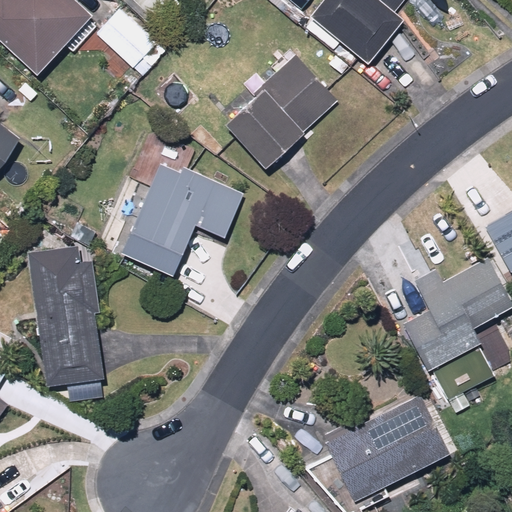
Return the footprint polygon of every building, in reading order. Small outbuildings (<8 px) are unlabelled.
[(83,0),(0,0),(0,29),(42,70),(97,12),(83,0)] [(172,0),(137,0),(157,17),(172,0)] [(410,16),(400,8),(405,0),(327,0),(318,12),(346,34),(345,36),(376,60),(410,16)] [(161,41),(124,6),(98,34),(135,69),(161,41)] [(265,91),(234,119),(272,161),(341,101),(299,54),(262,87),(265,91)] [(0,172),(28,133),(0,113),(0,172)] [(179,270),(200,221),(231,234),(249,192),(188,166),(186,170),(165,161),(127,249),(179,270)] [(511,212),(491,225),(511,259),(511,212)] [(110,373),(102,312),(107,311),(100,249),(94,250),(93,242),(33,249),(50,381),(110,373)] [(511,309),(511,293),(491,254),(447,278),(440,266),(417,278),(432,307),(409,319),(434,366),(489,337),(482,325),(511,309)] [(364,493),(455,448),(426,389),(335,434),(364,493)] [(0,419),(14,402),(0,391),(0,419)]
